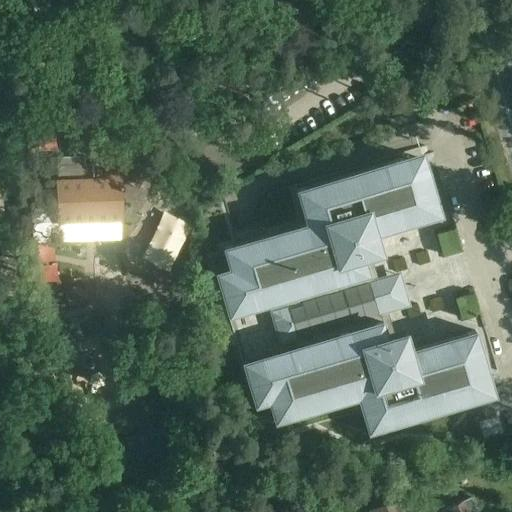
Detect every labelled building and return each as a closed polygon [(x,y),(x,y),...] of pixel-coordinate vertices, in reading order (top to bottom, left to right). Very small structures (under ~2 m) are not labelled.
[(75,119),(66,149),(91,156),(99,125),(75,119)] [(221,247),(224,255),(210,259),(258,419),(272,415),(274,422),(287,418),(291,432),(361,411),(367,432),(472,401),(473,405),(504,395),(429,144),(281,188),(275,190),(272,191),(269,194),(265,197),(264,198),(262,200),(261,203),(260,204),(259,207),(259,209),(258,211),(258,214),(258,215),(259,218),(259,220),(259,222),(231,230),(235,243),(221,247)] [(59,222),(121,220),(119,164),(57,166),(59,222)] [(491,412),(471,415),(474,427),(493,424),(491,412)] [(476,511),(470,497),(435,511),(476,511)] [(400,511),(394,498),(363,511),(400,511)]
